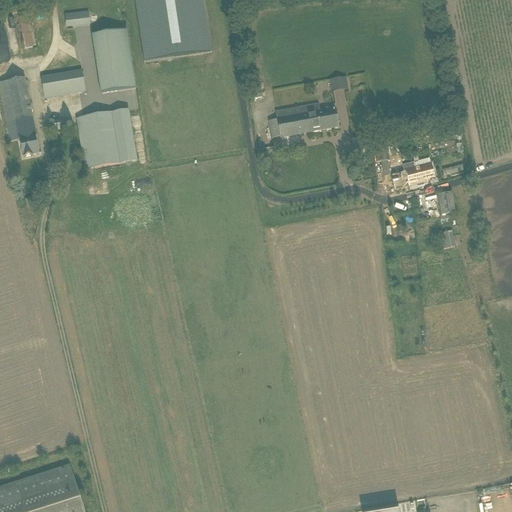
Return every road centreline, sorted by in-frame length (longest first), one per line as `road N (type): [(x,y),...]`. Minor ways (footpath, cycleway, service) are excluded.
road 1 (residential): [(228,0),(247,136),(258,189),(268,200),(354,192),(385,204),(511,168)]
road 2 (residential): [(112,511),(47,243),(48,174)]
road 3 (unknown): [(366,194),(360,147),(349,135),(251,152)]
